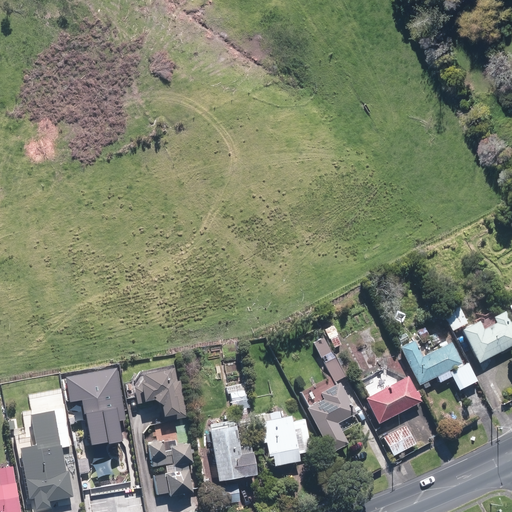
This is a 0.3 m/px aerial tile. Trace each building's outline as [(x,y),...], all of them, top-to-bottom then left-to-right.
[(478,357),(511,338),(511,327),(501,307),(492,311),(495,317),(481,324),(477,316),(460,324),(478,357)] [(330,327),(323,332),(333,348),(340,344),(330,327)] [(435,333),(424,338),(429,348),(439,343),(435,333)] [(448,366),(459,361),(449,341),(423,355),(414,338),(401,343),(418,381),(436,372),(439,379),(451,373),(460,385),(474,376),(467,362),(449,370),(448,366)] [(320,340),(311,346),(319,359),(328,353),(320,340)] [(332,357),(321,363),(333,383),(343,377),(332,357)] [(177,378),(173,362),(142,368),(144,375),(139,376),(144,401),(148,400),(150,410),(160,407),(163,420),(188,415),(180,377),(177,378)] [(420,395),(409,374),(367,395),(378,416),(420,395)] [(353,408),(339,380),(322,389),(326,396),(309,404),(330,446),(344,438),(334,418),(353,408)] [(311,454),(302,402),(254,411),(259,439),(264,438),(268,462),(311,454)] [(72,488),(52,406),(30,412),(37,443),(18,447),(30,494),(32,493),(34,504),(50,500),(49,494),(72,488)] [(235,415),(209,418),(216,473),(259,468),(257,448),(240,450),(235,415)] [(415,439),(405,421),(383,432),(393,451),(415,439)] [(186,431),(146,438),(151,465),(161,463),(162,468),(152,470),(156,493),(167,490),(168,495),(197,490),(192,464),(175,467),(173,459),(191,456),(186,431)] [(138,481),(134,459),(101,477),(100,453),(82,454),(83,490),(101,489),(102,499),(127,493),(126,483),(138,481)] [(18,511),(14,461),(0,462),(0,511),(18,511)]
